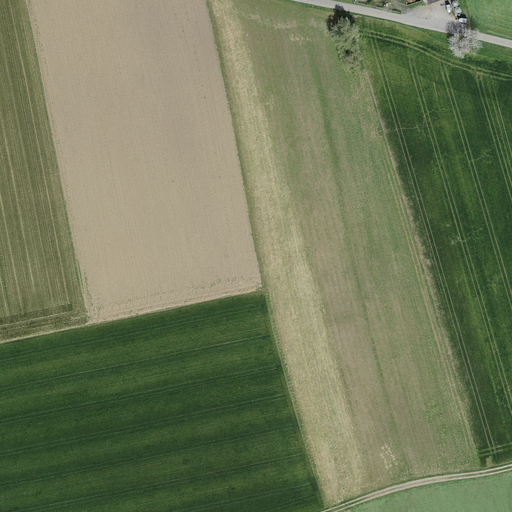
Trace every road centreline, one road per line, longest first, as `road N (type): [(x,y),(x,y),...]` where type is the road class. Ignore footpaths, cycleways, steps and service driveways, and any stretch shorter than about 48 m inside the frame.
road 1 (track): [(511,44),(311,0)]
road 2 (track): [(511,466),(423,481),(322,511)]
